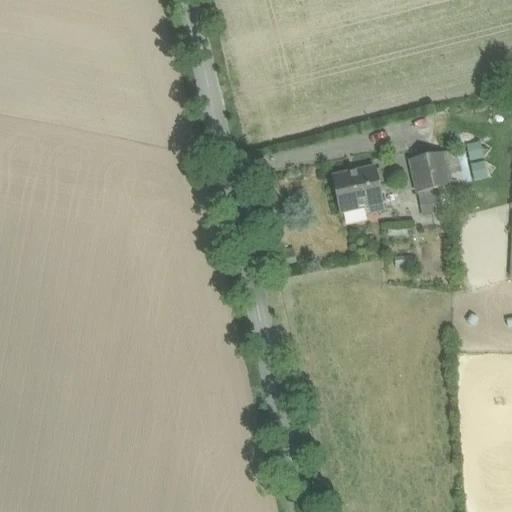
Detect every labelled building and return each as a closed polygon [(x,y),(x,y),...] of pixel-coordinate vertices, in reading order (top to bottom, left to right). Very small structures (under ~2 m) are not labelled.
[(454,152),(443,155),(451,189),(462,186),(454,152)] [(443,155),(410,162),(418,196),(439,192),(451,189),(443,155)] [(376,169),(333,179),(341,216),(369,210),(382,207),(384,207),(376,169)] [(439,192),(418,196),(421,208),(442,203),(439,192)] [(382,207),(369,210),(371,220),(384,217),(382,207)]
